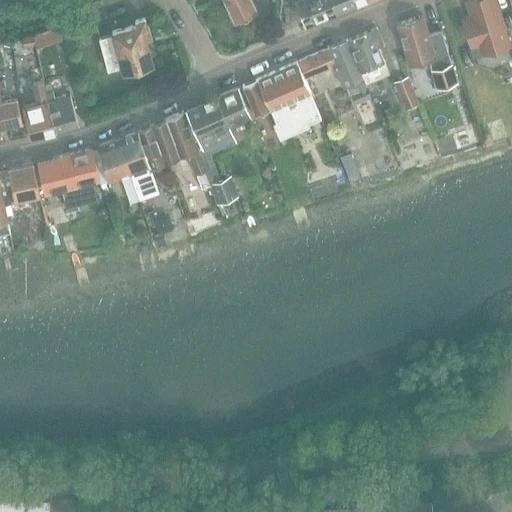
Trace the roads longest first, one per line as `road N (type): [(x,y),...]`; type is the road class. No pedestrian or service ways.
road 1 (residential): [(511,386),(486,435),(448,447),(122,481)]
road 2 (residential): [(0,155),(140,114),(217,74)]
road 3 (residential): [(217,74),(418,0)]
road 4 (residential): [(122,481),(0,477)]
